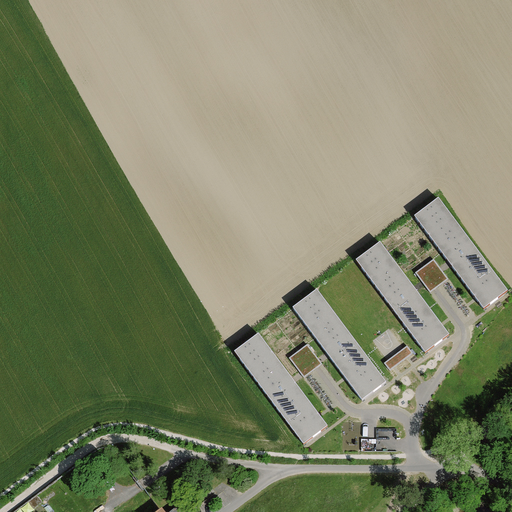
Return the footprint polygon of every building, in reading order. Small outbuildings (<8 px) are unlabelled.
[(439,195),(414,213),(484,307),(508,289),(439,195)] [(381,240),(356,258),(426,351),(450,333),(381,240)] [(434,260),(417,272),(431,292),(448,279),(434,260)] [(318,287),(293,305),(363,398),(387,380),(318,287)] [(258,330),(234,349),(304,442),(328,424),(258,330)] [(308,344),(290,357),(304,376),(322,363),(308,344)] [(408,346),(385,362),(390,370),(413,353),(408,346)]
